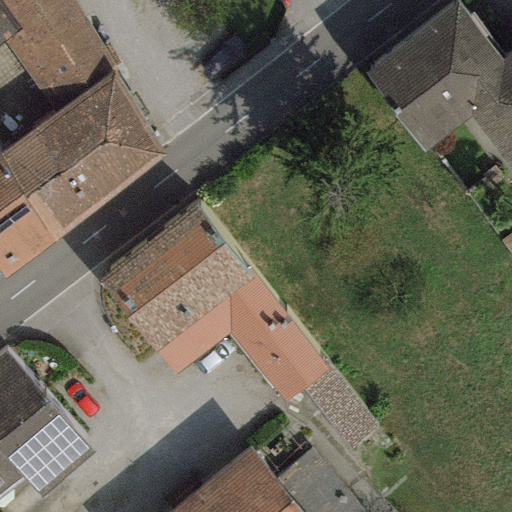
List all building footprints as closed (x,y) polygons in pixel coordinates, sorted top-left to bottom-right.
[(116,70),(73,0),(0,0),(0,4),(18,32),(1,43),(52,114),(110,72),(116,70)] [(458,3),(361,72),(418,151),(468,116),(511,176),(511,56),(502,64),(458,3)] [(0,4),(0,43),(1,43),(18,32),(0,4)] [(52,114),(0,151),(0,156),(51,244),(163,160),(110,72),(52,114)] [(0,275),(4,281),(51,244),(0,156),(0,275)] [(196,205),(99,281),(174,375),(226,334),(283,404),(302,389),(327,370),(320,361),(196,205)] [(511,235),(501,244),(511,258),(511,235)] [(6,350),(0,354),(0,494),(21,480),(36,498),(92,456),(6,350)] [(324,358),(320,361),(327,370),(302,389),(347,449),(377,427),(324,358)] [(300,511),(250,449),(172,511),(300,511)]
